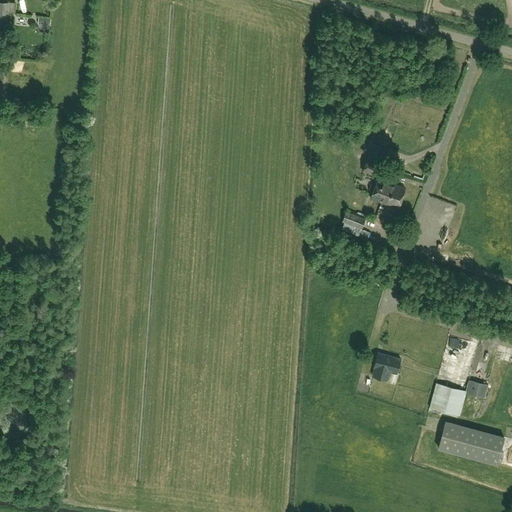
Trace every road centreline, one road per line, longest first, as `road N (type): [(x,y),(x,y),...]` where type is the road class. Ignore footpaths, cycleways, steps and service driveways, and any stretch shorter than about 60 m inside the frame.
road 1 (track): [(482,43),(386,308)]
road 2 (unclassified): [(511,51),(327,0)]
